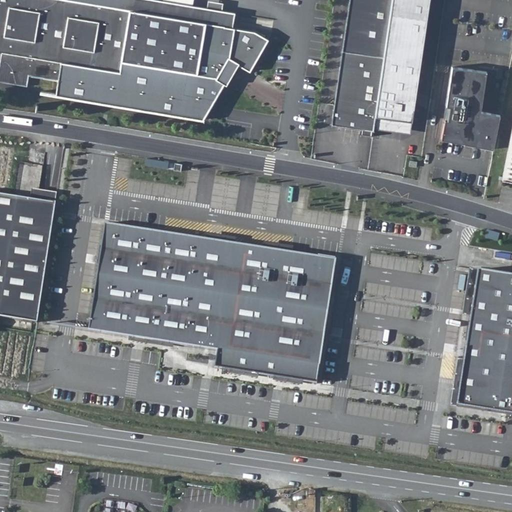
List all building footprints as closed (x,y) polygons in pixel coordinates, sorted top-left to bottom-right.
[(0,0),(0,52),(2,53),(0,62),(0,80),(27,85),(29,75),(57,80),(56,94),(68,96),(83,1),(82,0),(0,0)] [(204,118),(235,62),(250,70),(269,39),(254,30),(235,28),(237,12),(187,4),(161,0),(82,0),(83,1),(68,96),(204,118)] [(353,0),(336,123),(377,129),(408,133),(427,0),(353,0)] [(496,150),(502,116),(483,112),(489,72),(455,67),(449,106),(452,106),(449,120),(447,120),(443,140),(496,150)] [(35,188),(33,199),(56,203),(58,192),(35,188)] [(0,316),(2,316),(37,322),(56,203),(33,199),(0,193),(0,316)] [(337,259),(106,223),(89,331),(218,351),(215,367),(318,383),(337,259)] [(511,413),(511,273),(479,269),(458,405),(511,413)]
